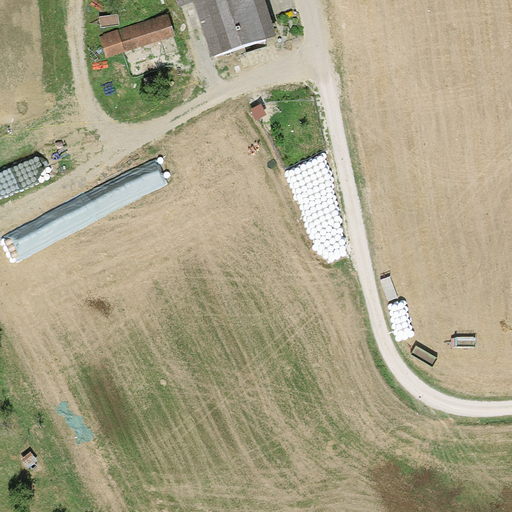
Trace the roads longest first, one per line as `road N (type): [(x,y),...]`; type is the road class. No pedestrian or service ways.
road 1 (track): [(313,51),(364,307),(389,361),(454,413),(511,409)]
road 2 (track): [(0,218),(80,178),(176,114),(313,51)]
